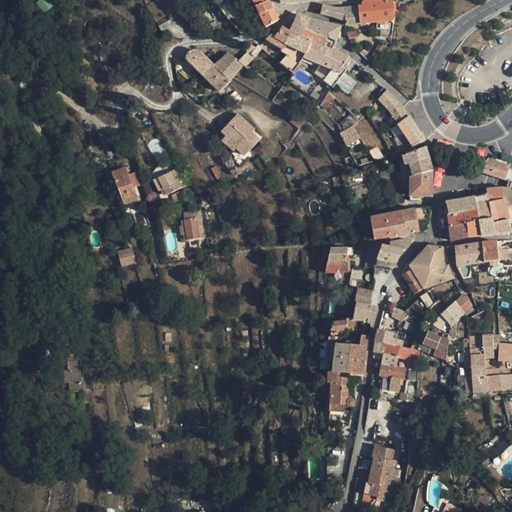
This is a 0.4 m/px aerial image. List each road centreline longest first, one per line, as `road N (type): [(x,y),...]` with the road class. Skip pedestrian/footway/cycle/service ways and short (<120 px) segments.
road 1 (residential): [(428,237),(415,243),(382,295),(348,511)]
road 2 (residential): [(434,107),(405,102),(346,44),(342,23),(298,8)]
road 3 (tertiary): [(502,0),(443,42),(429,80),(434,107)]
